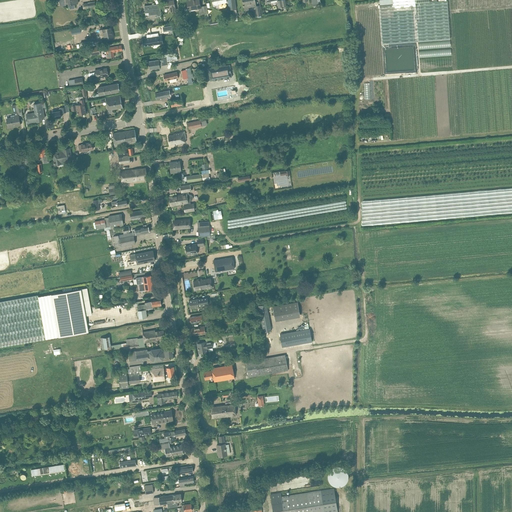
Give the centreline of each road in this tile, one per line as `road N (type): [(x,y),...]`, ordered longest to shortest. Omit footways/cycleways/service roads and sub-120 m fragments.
road 1 (unknown): [(0,489),(194,454)]
road 2 (tertiary): [(164,271),(140,120)]
road 3 (tertiary): [(203,511),(178,363)]
road 4 (tertiary): [(0,146),(140,120)]
road 5 (tertiary): [(140,120),(121,0)]
